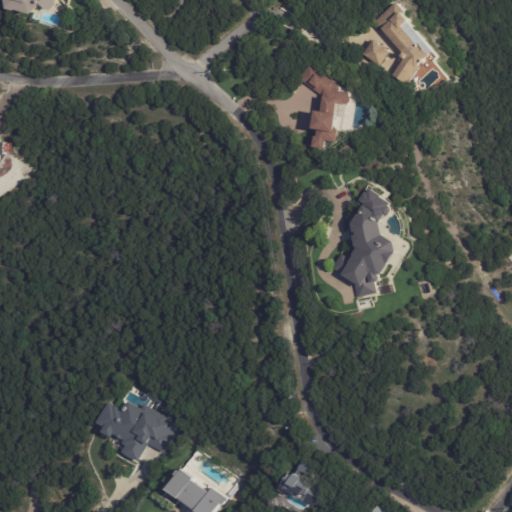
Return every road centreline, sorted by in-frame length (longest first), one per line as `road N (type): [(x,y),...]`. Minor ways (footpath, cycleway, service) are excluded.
road 1 (residential): [(450,511),(364,469),(309,423),(274,162),(123,0)]
road 2 (residential): [(0,85),(203,78)]
